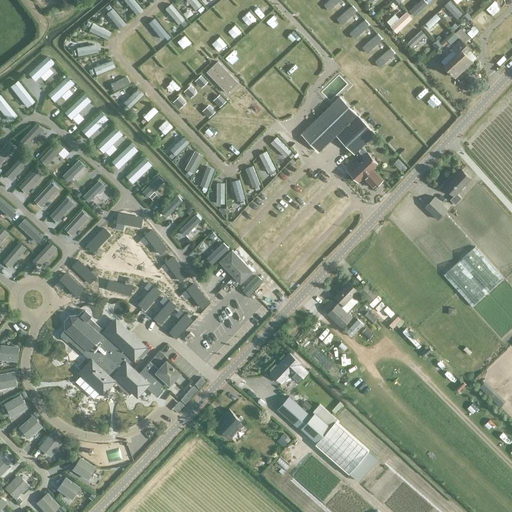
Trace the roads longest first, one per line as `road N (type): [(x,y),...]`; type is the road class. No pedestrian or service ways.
road 1 (residential): [(97,511),(511,72)]
road 2 (track): [(295,432),(386,511)]
